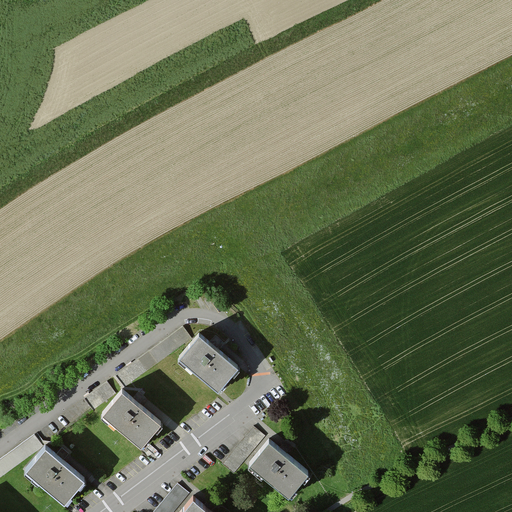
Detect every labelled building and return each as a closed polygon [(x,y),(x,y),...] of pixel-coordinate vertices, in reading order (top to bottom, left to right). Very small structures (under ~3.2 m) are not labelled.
[(169,338),(179,349),(193,337),(183,326),(169,338)] [(235,371),(198,338),(177,362),(214,394),(235,371)] [(105,399),(115,395),(111,382),(100,385),(105,399)] [(161,420),(124,388),(104,411),(141,443),(161,420)] [(89,408),(98,408),(98,390),(89,390),(89,408)] [(83,475),(46,443),(26,467),(63,499),(83,475)] [(307,477),(269,446),(251,468),(289,499),(307,477)] [(180,511),(194,495),(178,482),(153,511),(180,511)] [(203,511),(193,503),(186,511),(203,511)]
